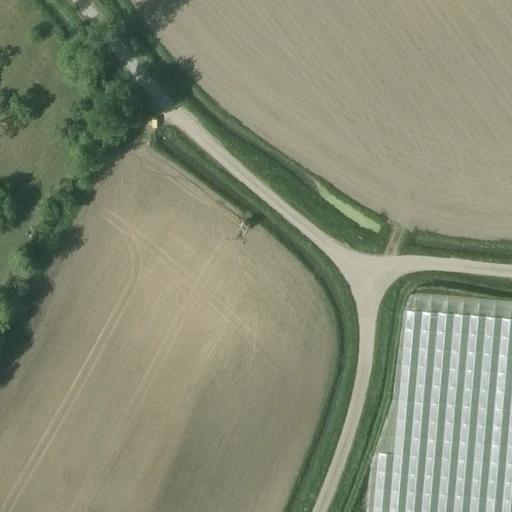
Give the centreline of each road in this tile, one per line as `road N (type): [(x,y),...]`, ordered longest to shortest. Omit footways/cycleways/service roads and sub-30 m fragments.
road 1 (unclassified): [(354,274),(166,104),(76,0)]
road 2 (unclassified): [(319,511),(362,380),(368,318),(354,274)]
road 3 (unclassified): [(354,274),(418,263),(511,271)]
